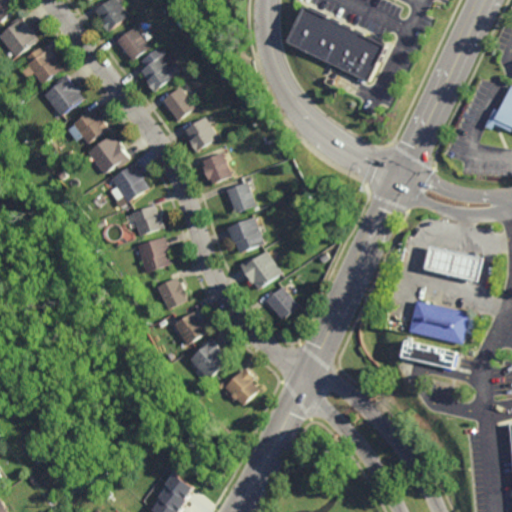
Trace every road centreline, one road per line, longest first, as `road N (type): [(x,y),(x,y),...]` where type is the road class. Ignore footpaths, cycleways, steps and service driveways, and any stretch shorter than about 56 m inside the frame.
road 1 (residential): [(488,0),(240,511)]
road 2 (residential): [(309,377),(237,309),(170,156),(52,0)]
road 3 (residential): [(499,511),(487,379),(511,294),(511,199)]
road 4 (residential): [(269,0),(273,52),(290,97),(321,132),(403,180)]
road 5 (residential): [(506,202),(403,180),(440,209),(471,213),(506,202)]
road 6 (residential): [(438,511),(383,421),(314,367)]
road 7 (residential): [(302,392),(364,447),(401,511)]
